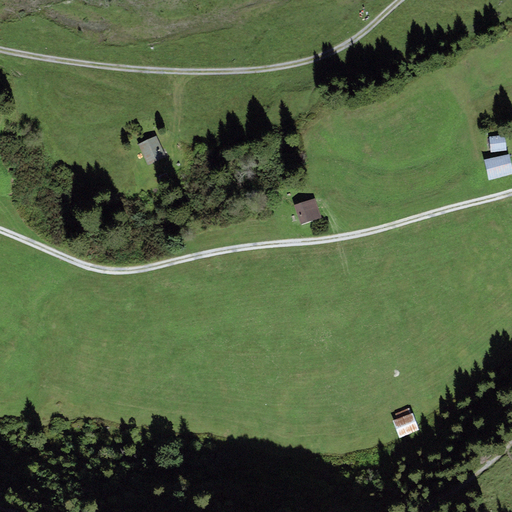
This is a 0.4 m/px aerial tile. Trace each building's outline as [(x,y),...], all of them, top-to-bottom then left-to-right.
[(505,137),(490,139),(491,153),(507,152),(505,137)] [(156,140),(138,148),(148,169),(165,161),(156,140)] [(511,165),(510,156),(484,162),(489,181),(511,175),(511,165)] [(314,203),(294,210),(302,229),(321,221),(314,203)] [(413,418),(393,426),(399,441),(419,433),(413,418)]
